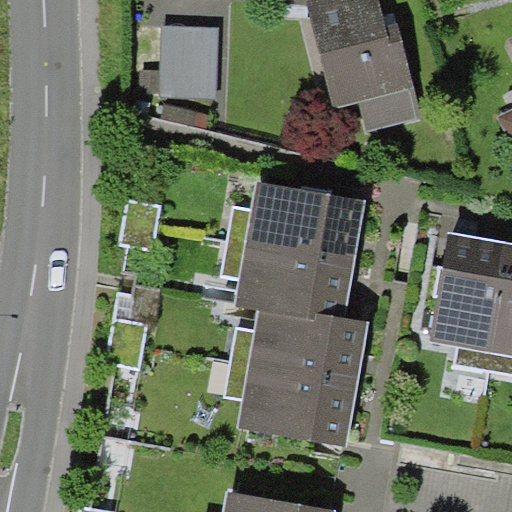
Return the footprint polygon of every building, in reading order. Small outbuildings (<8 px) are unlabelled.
[(386,0),(329,0),(312,3),(333,103),(418,86),(410,49),(398,52),(386,0)] [(219,25),(162,22),(159,92),(215,95),(219,25)] [(269,186),(247,302),(272,306),(250,424),(354,443),(356,432),(374,338),(376,325),(352,321),(355,303),(366,242),(373,205),(337,198),(338,191),(306,185),(305,192),(269,186)] [(127,195),(119,240),(153,246),(161,201),(127,195)] [(511,244),(493,241),(450,233),(444,270),(437,269),(432,301),(439,303),(433,339),(511,352),(511,244)] [(111,316),(107,359),(141,362),(145,319),(111,316)] [(235,511),(343,511),(344,511),(240,492),(235,511)] [(115,511),(116,507),(81,500),(79,511),(115,511)]
